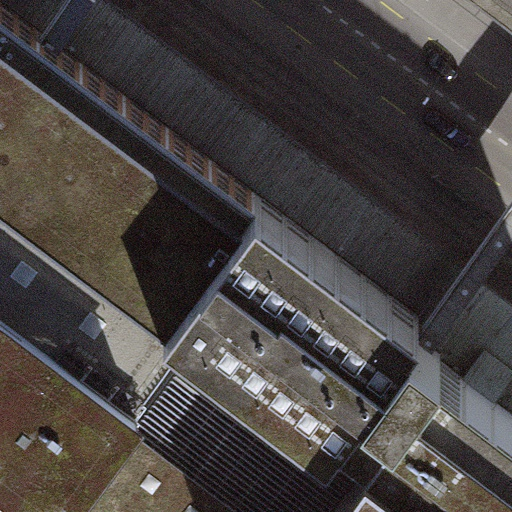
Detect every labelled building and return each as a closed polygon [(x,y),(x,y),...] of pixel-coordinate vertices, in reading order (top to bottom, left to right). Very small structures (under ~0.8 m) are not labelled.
[(0,0),(0,289),(133,388),(181,324),(161,309),(254,185),(7,0),(0,0)] [(511,295),(118,0),(7,0),(254,185),(413,308),(401,324),(511,405),(511,295)] [(511,0),(475,0),(511,27),(511,0)] [(327,429),(337,415),(401,324),(413,308),(254,185),(161,309),(181,324),(327,429)] [(133,388),(0,289),(0,456),(51,495),(133,388)] [(362,433),(467,511),(511,511),(511,405),(401,324),(337,415),(362,433)] [(301,511),(303,511),(133,388),(51,495),(74,511),(301,511)] [(303,511),(301,511),(467,511),(362,433),(303,511)] [(0,511),(74,511),(51,495),(0,456),(0,511)]
